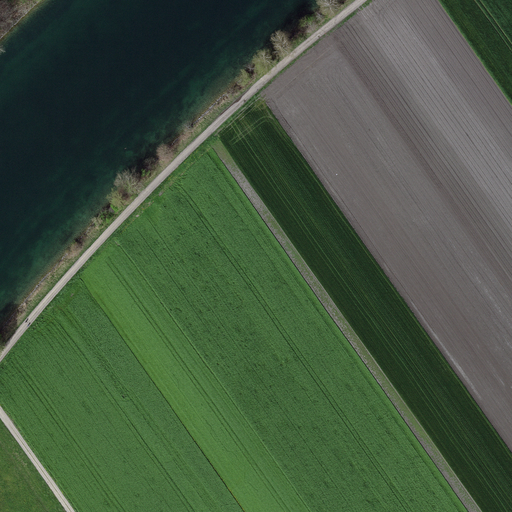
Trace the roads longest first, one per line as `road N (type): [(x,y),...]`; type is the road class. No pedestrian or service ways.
road 1 (track): [(0,357),(131,206),(364,0)]
road 2 (track): [(69,511),(0,413)]
